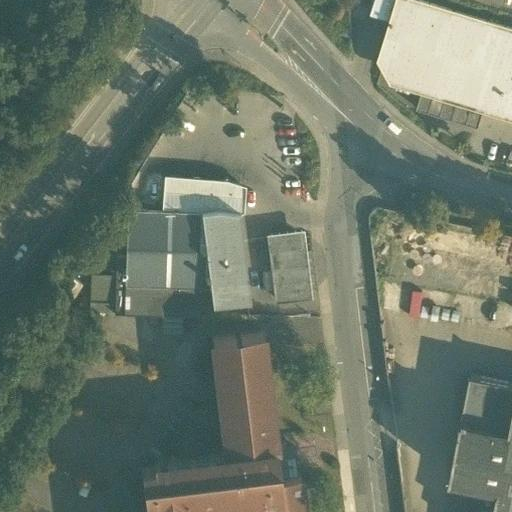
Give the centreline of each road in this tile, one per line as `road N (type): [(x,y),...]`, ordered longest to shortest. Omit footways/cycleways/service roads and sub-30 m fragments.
road 1 (residential): [(368,129),(335,212),(332,258),(365,511)]
road 2 (unknown): [(112,511),(152,423),(214,334),(340,322)]
road 3 (secondary): [(0,262),(203,0)]
road 4 (residential): [(224,0),(368,129)]
road 5 (residential): [(368,129),(458,185),(511,203)]
